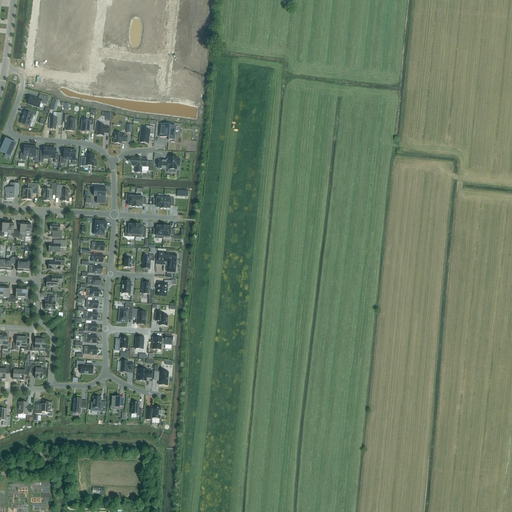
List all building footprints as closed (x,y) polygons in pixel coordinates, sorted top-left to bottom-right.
[(41,30),(40,36),(51,37),(52,31),(54,32),(54,29),(48,28),(48,31),(41,30)] [(40,36),(39,42),(46,43),(46,46),(52,46),(53,43),(50,43),(51,37),(40,36)] [(38,50),(37,56),(49,57),(49,51),(52,52),(52,48),(46,48),(45,51),(38,50)] [(69,54),(68,61),(70,62),(70,66),(74,67),(78,68),(78,67),(82,68),(83,60),(79,60),(79,55),(69,54)] [(37,56),(37,62),(44,62),(44,65),(50,66),(50,63),(48,63),(49,57),(37,56)] [(38,99),(30,96),(27,104),(39,108),(41,103),(46,105),(49,98),(40,95),(38,99)] [(20,124),(29,127),(33,115),(35,116),(36,112),(27,109),(26,113),(24,112),(20,124)] [(62,113),(57,113),(56,118),(50,117),(49,125),(49,129),(56,130),(56,126),(61,126),(62,113)] [(102,113),(102,117),(105,117),(106,118),(106,121),(110,121),(110,113),(102,113)] [(65,115),(64,122),(67,122),(66,130),(74,131),(75,120),(69,119),(69,115),(65,115)] [(82,121),(81,132),(89,132),(90,125),(93,125),(93,119),(90,119),(90,121),(82,121)] [(168,126),(168,125),(160,124),(159,137),(168,138),(168,140),(171,141),(171,142),(175,142),(175,131),(178,131),(178,127),(168,126)] [(103,136),(103,133),(109,133),(109,127),(104,127),(104,126),(98,125),(97,136),(103,136)] [(146,130),(141,129),(139,143),(148,144),(149,134),(153,135),(154,127),(148,127),(146,129),(146,130)] [(122,134),(115,133),(114,143),(121,144),(121,142),(126,142),(127,136),(122,135),(122,134)] [(7,152),(5,156),(9,158),(9,159),(16,144),(6,140),(1,150),(7,152)] [(29,158),(30,147),(24,146),(23,154),(20,153),(20,160),(26,160),(26,156),(29,157),(29,158)] [(36,147),(30,147),(29,158),(34,158),(34,161),(38,161),(38,157),(35,157),(36,147)] [(49,160),(50,148),(44,148),(44,153),(40,152),(40,162),(43,162),(43,159),(49,160)] [(50,148),(49,160),(49,159),(54,159),(54,163),(58,163),(59,154),(55,154),(56,149),(50,148)] [(69,160),(70,150),(64,150),(63,157),(60,157),(60,163),(65,164),(66,160),(69,160)] [(76,151),(70,150),(69,160),(72,161),(72,164),(74,165),(78,165),(78,161),(75,160),(76,151)] [(86,155),(86,158),(81,158),(80,166),(86,167),(86,166),(93,166),(94,155),(86,155)] [(165,161),(158,161),(158,168),(167,169),(167,170),(171,170),(171,173),(175,173),(176,170),(176,166),(179,167),(180,159),(177,159),(177,158),(168,157),(168,158),(165,161)] [(147,159),(132,158),(128,162),(132,167),(135,167),(135,173),(142,173),(142,167),(147,167),(147,159)] [(7,188),(5,188),(5,189),(5,191),(5,194),(6,194),(6,198),(14,199),(14,193),(18,193),(19,184),(12,184),(11,188),(7,188)] [(38,194),(38,184),(28,184),(28,187),(25,189),(23,189),(23,191),(22,192),(23,194),(22,199),(32,200),(32,193),(37,193),(37,194),(38,194)] [(52,184),(51,190),(48,190),(44,190),(44,189),(43,189),(43,193),(42,195),(42,197),(43,197),(43,201),(43,200),(47,201),(51,201),(51,193),(55,194),(56,184),(52,184)] [(70,202),(69,202),(69,191),(66,191),(67,186),(57,185),(56,194),(62,194),(61,201),(64,202),(70,203),(70,202)] [(105,190),(105,187),(94,186),(93,197),(97,197),(97,204),(105,205),(106,191),(105,190)] [(132,206),(132,207),(135,207),(136,196),(129,196),(129,195),(126,194),(125,200),(129,200),(128,206),(132,206)] [(142,207),(142,205),(146,205),(146,199),(142,199),(143,196),(136,196),(135,207),(138,207),(142,207)] [(170,209),(170,206),(174,207),(174,199),(170,199),(170,197),(164,196),(164,198),(163,209),(166,209),(166,208),(170,209)] [(157,200),(153,199),(153,205),(157,206),(156,208),(160,208),(160,209),(163,209),(164,198),(157,197),(157,200)] [(53,238),(61,238),(61,232),(59,232),(60,225),(57,225),(57,224),(53,224),(53,225),(50,224),(50,221),(50,229),(50,232),(53,232),(53,234),(53,238)] [(105,230),(106,223),(93,222),(93,229),(95,230),(95,235),(103,235),(104,230),(105,230)] [(4,233),(7,233),(8,223),(2,223),(2,230),(0,229),(0,236),(1,237),(2,236),(3,236),(4,233)] [(16,238),(17,231),(14,231),(14,223),(8,223),(7,233),(7,236),(13,236),(13,238),(16,238)] [(19,237),(21,237),(25,237),(25,234),(26,224),(20,224),(20,231),(17,231),(16,238),(19,238),(19,237)] [(32,225),(26,224),(25,234),(25,237),(31,237),(31,240),(34,240),(35,233),(35,232),(31,232),(32,225)] [(128,237),(135,237),(136,225),(132,225),(129,225),(129,228),(125,228),(125,236),(128,237)] [(139,225),(136,225),(135,237),(142,238),(142,237),(145,238),(146,228),(142,228),(142,226),(139,226),(139,225)] [(157,227),(157,229),(153,229),(153,235),(156,235),(156,239),(163,239),(163,238),(164,227),(160,226),(160,227),(157,227)] [(163,238),(170,238),(173,238),(174,230),(170,230),(170,228),(167,227),(164,227),(163,238)] [(66,248),(66,241),(59,240),(58,245),(49,244),(49,247),(48,253),(49,253),(49,252),(60,252),(60,247),(66,248)] [(104,251),(104,244),(92,243),(91,250),(104,251)] [(166,252),(157,251),(156,261),(167,261),(166,265),(167,265),(167,272),(175,273),(175,265),(174,265),(174,261),(176,261),(176,255),(166,254),(166,252)] [(92,254),(91,262),(103,263),(103,255),(92,254)] [(150,270),(150,262),(154,262),(154,256),(149,256),(149,258),(143,258),(143,269),(150,270)] [(6,261),(5,271),(11,271),(11,264),(14,264),(15,257),(12,257),(12,259),(10,258),(9,261),(6,261)] [(15,257),(14,264),(18,264),(17,272),(23,272),(24,262),(20,262),(20,259),(18,259),(18,258),(15,257)] [(125,257),(124,268),(131,268),(131,267),(134,267),(134,261),(131,261),(131,258),(125,257)] [(24,262),(23,272),(29,273),(29,265),(32,265),(33,259),(30,258),(30,260),(28,260),(27,263),(24,262)] [(65,259),(57,258),(56,262),(49,262),(49,264),(48,264),(47,266),(48,268),(49,268),(48,270),(60,271),(60,266),(64,266),(65,259)] [(101,274),(102,267),(89,266),(89,273),(101,274)] [(62,277),(53,277),(53,280),(47,279),(46,287),(57,288),(58,283),(62,283),(62,277)] [(100,278),(88,277),(87,285),(100,286),(100,278)] [(157,295),(166,296),(167,284),(171,284),(171,281),(164,280),(164,283),(158,283),(157,295)] [(121,294),(130,294),(130,296),(133,296),(133,289),(130,289),(131,282),(122,281),(121,294)] [(150,283),(143,283),(142,294),(149,295),(148,299),(152,299),(153,291),(149,291),(150,283)] [(9,302),(12,303),(12,296),(9,296),(10,288),(4,288),(3,298),(7,298),(7,301),(9,301),(9,302)] [(18,299),(21,299),(22,289),(16,289),(16,296),(12,296),(12,303),(15,303),(15,301),(17,302),(18,299)] [(28,289),(22,289),(21,299),(25,299),(25,302),(27,302),(27,303),(30,304),(30,298),(30,297),(27,297),(28,289)] [(86,296),(98,297),(99,290),(86,289),(86,296)] [(45,301),(45,309),(48,310),(49,310),(51,310),(55,310),(55,302),(55,296),(49,296),(48,300),(49,300),(49,302),(45,301)] [(86,308),(97,309),(98,301),(87,300),(86,308)] [(127,323),(127,321),(128,317),(132,317),(133,305),(126,304),(125,309),(120,309),(119,313),(119,318),(119,322),(127,323)] [(133,309),(132,318),(133,318),(133,317),(137,317),(137,320),(137,324),(145,325),(146,313),(141,313),(141,310),(133,309)] [(97,313),(83,312),(83,319),(97,321),(97,313)] [(167,326),(167,316),(162,316),(162,313),(156,313),(155,321),(159,322),(159,326),(167,326)] [(96,332),(97,325),(85,324),(85,331),(96,332)] [(97,336),(84,335),(84,343),(96,344),(97,336)] [(7,350),(8,349),(10,349),(11,343),(8,343),(8,336),(3,336),(2,346),(3,346),(2,350),(7,350)] [(23,337),(22,337),(21,347),(21,349),(24,350),(24,351),(29,351),(29,344),(26,344),(27,338),(26,337),(26,336),(23,336),(23,337)] [(152,338),(151,349),(156,350),(157,350),(161,350),(161,345),(172,346),(173,336),(165,336),(165,339),(152,338)] [(18,347),(21,347),(22,337),(17,337),(16,343),(13,343),(13,350),(16,350),(16,349),(17,349),(18,347)] [(123,349),(127,349),(128,338),(121,338),(120,345),(115,345),(115,351),(122,351),(123,349)] [(143,350),(144,338),(136,338),(135,349),(143,350)] [(40,349),(40,339),(35,339),(35,345),(32,345),(31,351),(34,351),(35,349),(40,349)] [(84,354),(96,355),(97,348),(84,347),(84,354)] [(80,373),(92,374),(92,372),(93,372),(93,368),(93,366),(84,365),(85,362),(77,361),(76,368),(80,368),(80,373)] [(128,373),(128,369),(133,370),(133,363),(128,363),(128,362),(121,361),(120,372),(128,373)] [(19,381),(19,380),(19,371),(14,370),(14,366),(11,365),(10,373),(13,373),(13,380),(18,380),(18,381),(19,381)] [(36,369),(36,365),(29,365),(29,371),(35,372),(35,378),(42,379),(42,375),(46,376),(47,369),(36,369)] [(5,370),(0,369),(0,372),(0,379),(5,380),(6,373),(9,373),(9,367),(6,366),(5,370)] [(24,371),(19,371),(19,380),(24,381),(25,374),(28,374),(28,367),(25,366),(24,371)] [(146,377),(151,378),(152,371),(147,371),(147,370),(138,369),(137,381),(146,381),(146,377)] [(168,372),(160,372),(157,372),(154,372),(154,380),(159,380),(159,385),(167,386),(168,372)] [(102,405),(100,404),(100,402),(101,398),(97,398),(97,397),(94,396),(93,397),(93,404),(91,404),(91,410),(98,410),(98,412),(105,412),(105,408),(102,408),(102,405)] [(116,397),(111,397),(110,408),(119,408),(119,407),(123,407),(124,398),(116,397)] [(81,399),(75,399),(73,398),(73,400),(73,401),(73,408),(72,411),(72,413),(80,414),(80,412),(81,408),(86,409),(87,401),(81,401),(81,399)] [(42,401),(42,405),(36,404),(35,414),(41,414),(42,413),(45,413),(48,413),(48,416),(49,416),(51,417),(52,416),(52,412),(50,412),(51,408),(52,403),(46,402),(46,401),(42,401)] [(26,403),(19,402),(18,414),(28,415),(28,413),(31,413),(32,406),(26,405),(26,403)] [(138,409),(139,404),(132,403),(131,414),(138,415),(137,416),(141,416),(142,410),(138,409)] [(160,419),(160,415),(161,415),(161,411),(160,411),(161,407),(152,407),(152,409),(146,408),(145,420),(151,421),(152,419),(160,419)] [(10,417),(6,417),(6,410),(7,410),(7,409),(0,408),(0,419),(1,419),(1,421),(3,421),(2,425),(2,426),(10,426),(10,417)]
